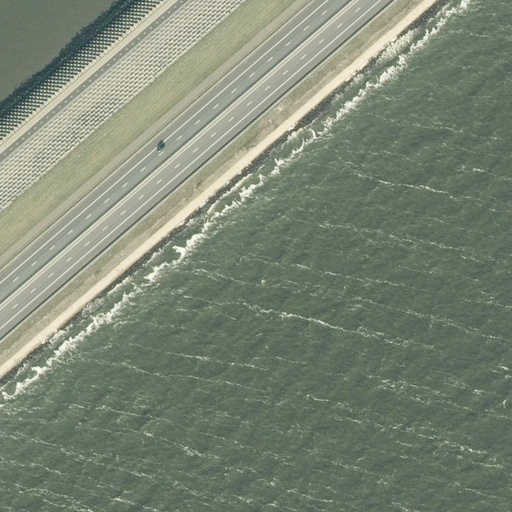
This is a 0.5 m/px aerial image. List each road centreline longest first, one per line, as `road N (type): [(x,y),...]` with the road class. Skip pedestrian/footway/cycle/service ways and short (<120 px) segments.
road 1 (motorway): [(0,317),(367,0)]
road 2 (motorway): [(337,0),(0,291)]
